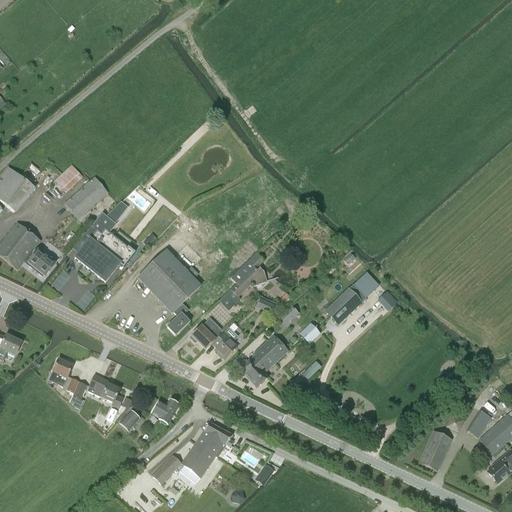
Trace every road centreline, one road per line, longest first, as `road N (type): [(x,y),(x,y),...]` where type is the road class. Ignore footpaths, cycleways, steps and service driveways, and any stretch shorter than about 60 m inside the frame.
road 1 (tertiary): [(477,511),(207,383)]
road 2 (unclassified): [(0,168),(196,7)]
road 3 (unclassified): [(407,511),(193,410)]
road 4 (tertiary): [(207,383),(0,284)]
